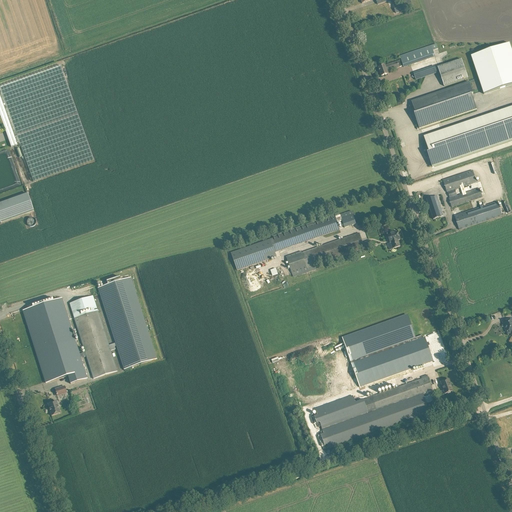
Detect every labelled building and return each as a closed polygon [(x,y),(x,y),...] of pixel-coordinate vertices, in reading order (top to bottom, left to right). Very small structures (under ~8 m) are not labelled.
[(413,8),(412,6),(414,5),(413,1),(411,2),(410,0),(408,0),(393,5),(395,14),(413,8)] [(511,51),(509,43),(471,56),(484,94),(511,84),(511,51)] [(399,56),(401,60),(403,66),(403,68),(435,57),(433,51),(438,50),(436,44),(431,46),(399,56)] [(444,87),(468,78),(462,59),(438,68),(444,87)] [(403,66),(401,60),(378,68),(381,76),(388,74),(387,72),(399,67),(403,66)] [(413,73),(415,80),(437,73),(434,65),(413,73)] [(0,116),(11,147),(20,144),(33,182),(94,161),(61,66),(0,87),(0,116)] [(412,103),(415,114),(414,114),(419,129),(477,109),(468,83),(412,103)] [(511,108),(424,138),(424,137),(429,152),(427,153),(432,167),(511,140),(511,108)] [(473,171),(467,173),(443,180),(447,192),(448,192),(450,198),(448,198),(452,208),(482,198),(477,182),(476,183),(473,171)] [(33,210),(27,194),(0,203),(0,222),(33,210)] [(427,199),(429,208),(433,220),(441,217),(440,217),(443,216),(437,196),(427,199)] [(502,216),(497,202),(454,216),(459,230),(502,216)] [(352,211),(340,214),(344,228),(356,224),(352,211)] [(335,216),(231,253),(237,271),(276,257),(275,253),(340,230),(335,216)] [(400,240),(397,232),(393,234),(387,235),(390,243),(391,243),(393,249),(400,247),(398,241),(400,240)] [(293,277),(316,269),(320,268),(319,264),(364,248),(365,249),(373,246),(372,242),(370,243),(369,241),(363,243),(359,233),(287,259),(293,277)] [(93,296),(70,304),(85,353),(79,355),(80,357),(86,356),(93,379),(117,372),(110,350),(115,348),(114,346),(116,346),(124,370),(156,359),(130,278),(123,280),(105,286),(98,288),(116,343),(109,345),(93,296)] [(24,310),(23,311),(27,326),(29,325),(31,331),(29,332),(46,383),(68,376),(70,384),(80,381),(85,379),(87,379),(80,357),(79,355),(61,299),(53,301),(52,298),(45,300),(46,300),(31,305),(32,308),(24,310)] [(405,318),(343,341),(361,390),(421,369),(432,365),(427,351),(423,338),(414,342),(405,318)] [(507,334),(511,333),(511,336),(511,319),(503,322),(504,326),(505,326),(506,328),(505,329),(507,334)] [(316,423),(318,428),(321,426),(324,434),(318,436),(319,436),(318,437),(322,447),(322,446),(322,447),(328,445),(329,449),(430,413),(423,394),(433,391),(428,377),(363,400),(366,407),(363,408),(365,413),(360,415),(353,396),(315,410),(317,415),(312,417),(312,418),(311,418),(314,424),(316,423)] [(449,379),(446,380),(441,382),(445,394),(453,391),(449,379)] [(65,386),(55,389),(57,396),(67,393),(65,386)] [(51,416),(60,413),(56,401),(48,404),(51,416)]
